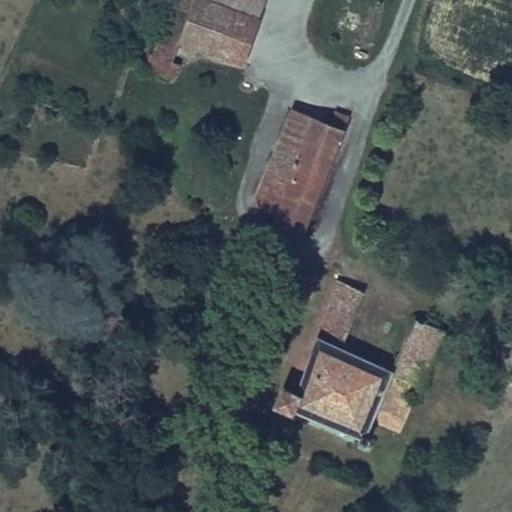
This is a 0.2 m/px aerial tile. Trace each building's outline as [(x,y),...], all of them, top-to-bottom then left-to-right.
[(178,0),(158,55),(152,53),(146,69),(174,80),(180,63),(171,60),(179,40),(194,0),(178,0)] [(256,23),(195,0),(194,0),(179,40),(241,63),(256,23)] [(195,0),(256,23),(264,0),(195,0)] [(332,116),(328,127),(290,112),(255,204),(275,212),(269,226),(300,238),(341,132),(339,131),(343,120),(332,116)] [(369,446),(373,437),(367,434),(371,424),(398,435),(442,332),(413,320),(392,370),(341,349),(364,292),(341,283),(294,395),(283,390),(276,407),(295,415),(298,408),(362,435),(359,442),(369,446)]
